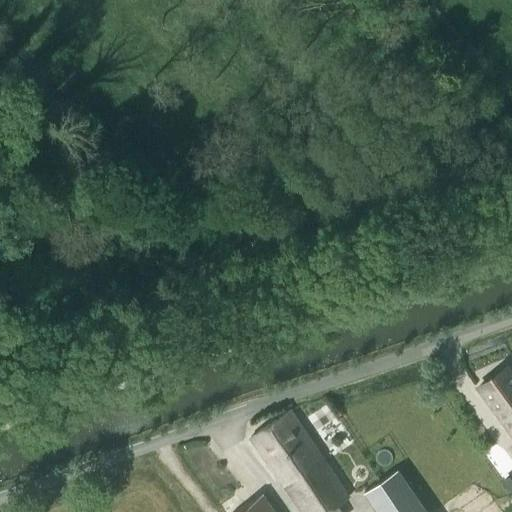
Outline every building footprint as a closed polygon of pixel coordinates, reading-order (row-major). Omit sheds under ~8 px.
[(511,369),(507,363),(476,386),(511,434),(511,369)] [(290,409),(251,436),(302,511),(325,511),(349,496),(290,409)] [(509,460),(503,452),(488,462),(494,470),(509,460)] [(378,511),(427,511),(397,468),(364,490),(378,511)] [(275,511),(262,491),(231,511),(275,511)]
